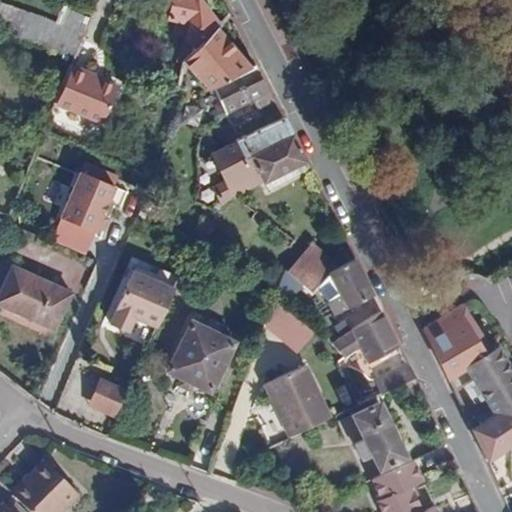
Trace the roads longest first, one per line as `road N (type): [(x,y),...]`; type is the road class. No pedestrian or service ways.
road 1 (residential): [(245,0),(491,511)]
road 2 (residential): [(26,408),(268,511)]
road 3 (unknown): [(26,408),(67,353),(130,210)]
road 4 (unknown): [(212,489),(277,331)]
